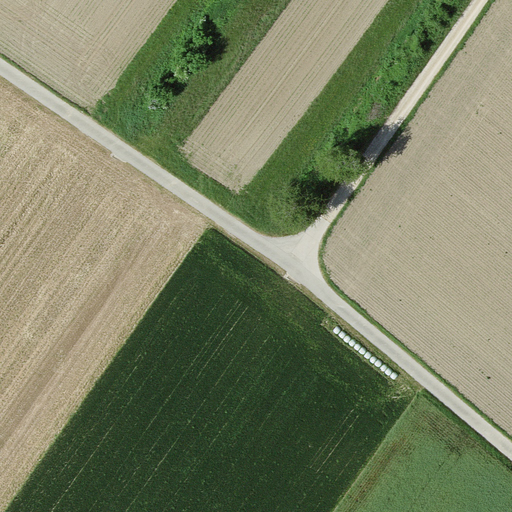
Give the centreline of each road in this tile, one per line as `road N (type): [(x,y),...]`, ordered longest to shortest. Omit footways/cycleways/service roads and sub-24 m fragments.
road 1 (track): [(0,53),(281,242),(511,438)]
road 2 (track): [(281,242),(466,0)]
